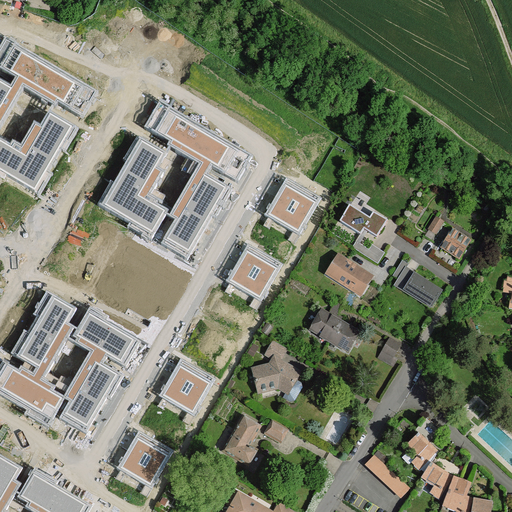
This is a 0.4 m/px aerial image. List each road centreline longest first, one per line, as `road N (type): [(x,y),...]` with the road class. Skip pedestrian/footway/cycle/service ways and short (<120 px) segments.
road 1 (residential): [(267,165),(80,482)]
road 2 (residential): [(396,240),(459,283),(399,379)]
road 3 (residential): [(399,379),(511,487)]
road 4 (residential): [(399,379),(330,500)]
